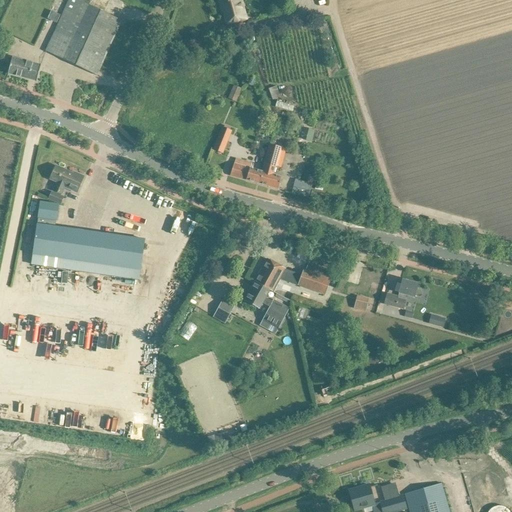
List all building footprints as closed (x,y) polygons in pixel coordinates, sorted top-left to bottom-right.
[(45,51),(96,75),(121,20),(89,5),(91,0),(69,0),(55,31),(45,51)] [(227,25),(246,20),(245,19),(242,20),(238,3),(242,2),(241,0),(218,0),(222,13),(223,13),(227,25)] [(41,65),(12,58),(8,74),(36,81),(41,65)] [(234,85),(228,99),(236,102),(241,88),(234,85)] [(272,91),(276,101),(284,99),(280,88),(272,91)] [(296,113),(297,106),(280,104),(279,110),(296,113)] [(213,149),(222,153),(231,131),(222,127),(213,149)] [(261,172),(260,178),(267,180),(266,186),(278,189),(279,185),(281,177),(272,175),(275,165),(280,147),(268,144),(264,162),(261,172)] [(235,158),(230,175),(266,186),(267,180),(260,178),(261,172),(242,166),(243,161),(235,158)] [(57,182),(53,190),(62,194),(65,186),(68,187),(67,189),(76,193),(84,177),(74,172),(73,174),(55,166),(50,179),(57,182)] [(300,197),(310,198),(312,185),(302,183),(300,197)] [(60,205),(64,197),(51,191),(48,199),(60,205)] [(138,279),(144,240),(36,225),(30,264),(138,279)] [(267,259),(254,282),(269,290),(272,292),(285,269),(267,259)] [(303,270),(298,285),(325,295),(330,279),(303,270)] [(387,294),(384,305),(403,310),(405,301),(404,301),(406,295),(414,298),(414,296),(419,297),(422,296),(423,291),(422,289),(416,288),(417,284),(402,280),(399,293),(400,293),(399,297),(387,294)] [(254,282),(244,300),(259,308),(262,303),(269,307),(272,301),(265,298),(269,290),(254,282)] [(365,311),(368,298),(357,295),(354,308),(365,311)] [(269,307),(262,321),(278,330),(289,309),(273,300),(272,301),(269,307)] [(232,309),(221,303),(212,318),(224,325),(232,309)] [(431,318),(429,323),(443,327),(445,319),(436,317),(435,319),(431,318)] [(194,345),(203,329),(189,321),(179,337),(194,345)] [(22,335),(24,326),(13,323),(11,333),(22,335)] [(260,333),(258,347),(272,349),(274,335),(260,333)] [(449,511),(441,483),(404,494),(405,494),(409,511),(449,511)] [(352,504),(347,505),(349,511),(363,511),(363,508),(371,505),(373,511),(392,511),(406,508),(403,495),(399,496),(383,501),(379,502),(374,504),(370,489),(369,485),(361,487),(362,489),(350,493),(349,491),(352,504)]
